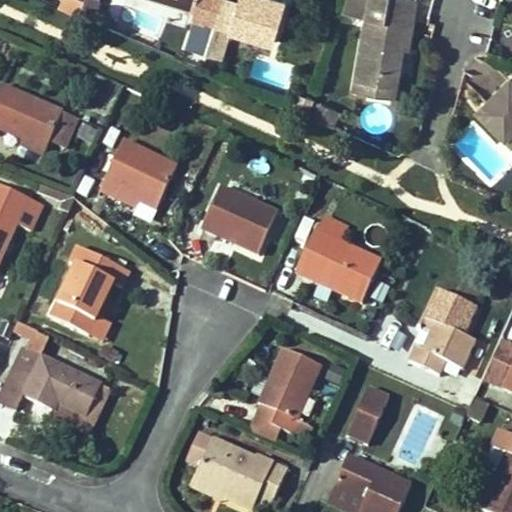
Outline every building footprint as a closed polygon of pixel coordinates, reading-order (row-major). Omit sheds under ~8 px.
[(80,17),(84,0),(83,0),(62,0),(59,8),(80,17)] [(99,0),(84,0),(80,17),(92,22),(99,0)] [(160,0),(194,10),(192,18),(195,19),(187,48),(207,54),(216,25),(223,0),(160,0)] [(238,0),(238,3),(229,0),(223,0),(216,25),(273,43),(286,1),(282,0),(238,0)] [(389,0),(346,0),(343,12),(367,16),(353,91),(393,98),(402,48),(408,49),(412,24),(386,19),(389,0)] [(416,0),(389,0),(386,19),(412,24),(416,0)] [(230,30),(216,25),(207,54),(216,57),(222,59),(230,30)] [(216,57),(207,54),(204,63),(213,66),(216,57)] [(511,135),(511,80),(510,79),(479,110),(505,137),(509,133),(511,135)] [(1,87),(0,88),(0,130),(23,141),(47,151),(51,143),(65,149),(78,121),(1,87)] [(346,98),(360,101),(362,93),(347,90),(346,98)] [(308,101),(300,99),(297,110),(305,112),(308,101)] [(336,110),(320,103),(313,118),(330,125),(336,110)] [(76,136),(92,145),(98,134),(83,125),(76,136)] [(47,151),(23,141),(21,146),(45,156),(47,151)] [(100,193),(116,200),(119,194),(157,212),(177,168),(123,143),(100,193)] [(301,179),(314,186),(318,178),(304,172),(301,179)] [(60,210),(69,214),(75,199),(40,186),(37,195),(62,205),(60,210)] [(0,187),(0,264),(17,226),(31,232),(42,207),(0,187)] [(201,231),(217,238),(219,233),(237,241),(235,246),(259,257),(278,215),(221,189),(201,231)] [(136,210),(139,204),(119,194),(116,200),(136,210)] [(317,234),(341,245),(348,231),(324,219),(317,234)] [(217,238),(235,246),(237,241),(219,233),(217,238)] [(362,305),(381,264),(341,245),(317,234),(315,233),(296,274),(312,281),(314,277),(335,287),(333,291),(362,305)] [(103,261),(96,275),(77,266),(52,319),(89,337),(89,335),(97,320),(114,285),(122,289),(130,274),(103,261)] [(312,281),(321,285),(333,291),(335,287),(314,277),(312,281)] [(371,299),(383,304),(390,289),(378,283),(371,299)] [(439,291),(421,329),(430,333),(422,351),(416,347),(408,363),(440,377),(446,364),(463,371),(476,342),(465,337),(477,309),(439,291)] [(97,320),(89,335),(103,342),(110,327),(97,320)] [(0,330),(0,336),(9,341),(14,329),(3,324),(0,330)] [(511,393),(511,348),(501,344),(484,380),(511,393)] [(112,363),(117,355),(104,348),(100,357),(112,363)] [(23,350),(13,369),(0,396),(0,405),(16,414),(24,398),(52,412),(54,413),(60,401),(65,404),(63,408),(87,419),(101,388),(23,350)] [(298,423),(322,369),(283,351),(258,405),(264,408),(278,414),(272,427),(278,430),(307,443),(313,429),(298,423)] [(54,413),(52,412),(50,417),(90,436),(111,392),(101,388),(87,419),(63,408),(65,404),(60,401),(54,413)] [(368,447),(389,398),(368,389),(347,437),(368,447)] [(475,401),(467,418),(479,424),(487,406),(475,401)] [(273,443),(278,430),(272,427),(278,414),(264,408),(252,433),(273,443)] [(457,409),(451,422),(461,426),(466,414),(457,409)] [(492,448),(506,455),(480,511),(483,511),(511,511),(511,436),(500,431),(492,448)] [(187,464),(201,470),(213,442),(199,436),(187,464)] [(213,442),(201,470),(194,484),(196,485),(223,497),(254,510),(257,503),(270,509),(287,473),(256,459),(255,461),(213,442)] [(295,465),(308,471),(312,463),(299,457),(295,465)] [(349,458),(335,487),(366,501),(360,511),(399,511),(411,487),(349,458)] [(223,497),(196,485),(194,490),(221,503),(223,497)] [(360,511),(366,501),(335,487),(327,504),(345,511),(360,511)]
